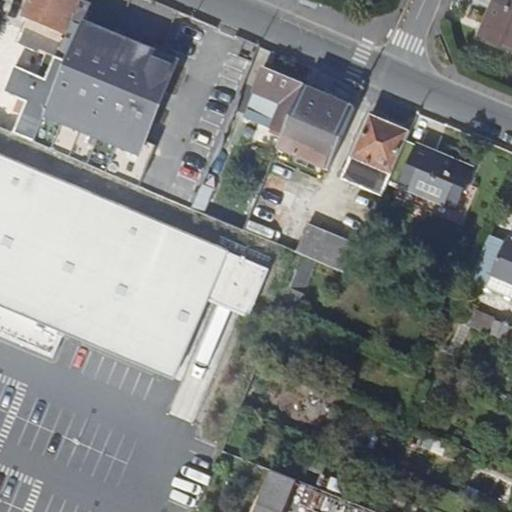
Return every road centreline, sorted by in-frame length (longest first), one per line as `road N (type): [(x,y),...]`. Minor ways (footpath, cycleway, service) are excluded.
road 1 (residential): [(223,0),(394,74)]
road 2 (residential): [(394,74),(511,124)]
